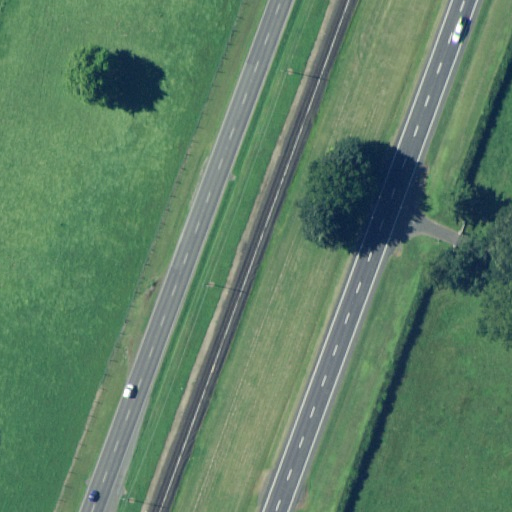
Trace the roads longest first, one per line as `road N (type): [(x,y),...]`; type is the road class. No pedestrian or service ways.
road 1 (secondary): [(92,511),(281,0)]
road 2 (primary): [(275,511),(464,0)]
road 3 (track): [(511,276),(498,257),(385,212)]
